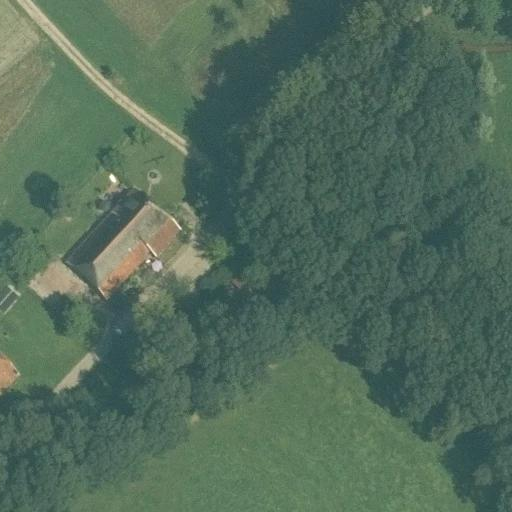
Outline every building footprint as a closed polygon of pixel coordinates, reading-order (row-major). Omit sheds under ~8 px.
[(63,207),(72,194),(56,183),(47,196),(63,207)] [(67,266),(107,303),(149,257),(155,262),(180,235),(134,193),(67,266)] [(19,335),(50,304),(41,295),(29,307),(23,301),(4,320),(19,335)] [(258,305),(265,312),(273,305),(266,297),(258,305)] [(0,399),(19,378),(0,359),(0,399)]
